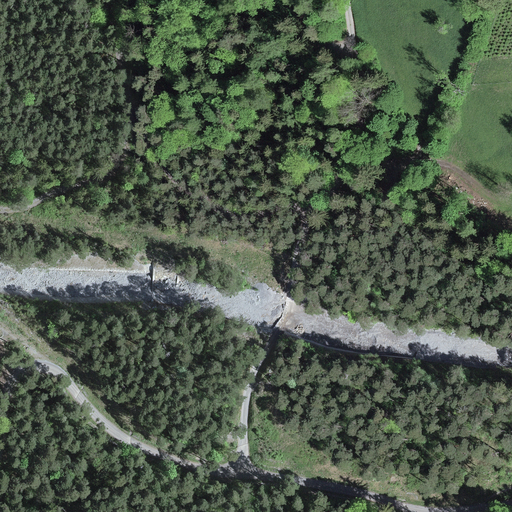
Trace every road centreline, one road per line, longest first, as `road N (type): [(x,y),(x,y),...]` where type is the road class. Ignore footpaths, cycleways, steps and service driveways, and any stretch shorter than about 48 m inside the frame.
road 1 (track): [(313,203),(238,214),(177,180),(138,122),(110,0)]
road 2 (track): [(0,430),(5,392),(19,365),(36,359),(136,442),(202,467),(243,472)]
road 3 (track): [(243,472),(253,371),(290,302),(313,203)]
road 4 (track): [(313,203),(349,162),(361,132),(347,0)]
road 5 (track): [(243,472),(422,511)]
road 6 (track): [(140,126),(119,165),(101,177),(0,209)]
road 7 (track): [(138,122),(185,99),(204,69),(185,0)]
road 8 (track): [(350,159),(435,158),(459,166),(491,197)]
